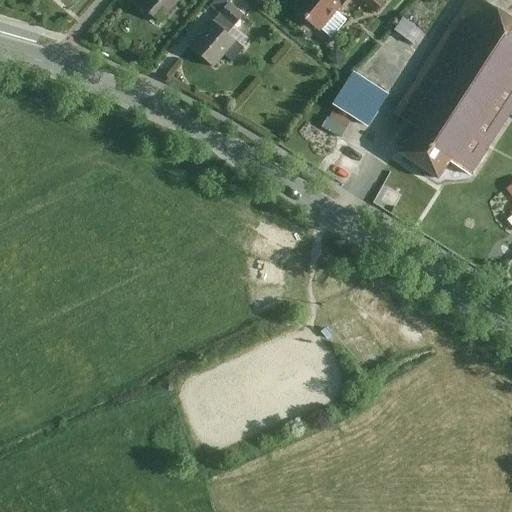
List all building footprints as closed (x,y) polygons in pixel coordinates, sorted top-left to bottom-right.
[(142,0),(140,3),(161,21),(179,0),(142,0)] [(351,0),(300,0),(295,7),(327,32),(351,1),(351,0)] [(387,0),(366,0),(379,10),(387,0)] [(511,107),(511,16),(486,0),(462,0),(394,107),(420,124),(401,154),(442,181),(454,162),(471,172),(511,107)] [(217,18),(192,48),(213,66),(238,36),(217,18)] [(392,91),(356,72),(337,105),(373,125),(392,91)]
